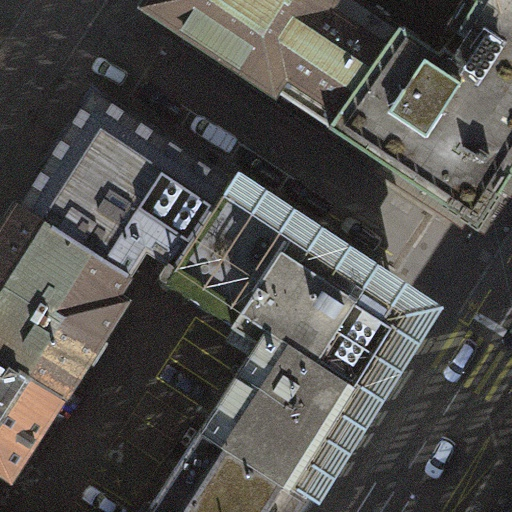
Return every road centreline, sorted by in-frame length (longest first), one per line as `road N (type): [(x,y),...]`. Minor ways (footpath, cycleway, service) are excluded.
road 1 (residential): [(511,295),(66,6)]
road 2 (tertiary): [(511,318),(388,511)]
road 3 (residential): [(0,112),(66,6)]
